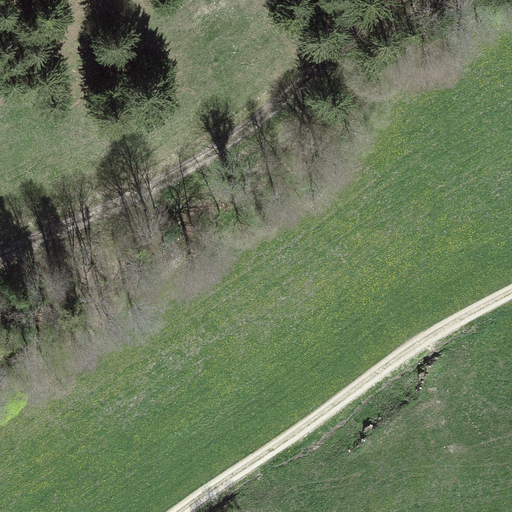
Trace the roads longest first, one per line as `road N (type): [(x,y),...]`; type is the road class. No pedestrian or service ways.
road 1 (track): [(397,0),(222,148),(151,189),(0,255)]
road 2 (track): [(511,292),(386,362),(184,511)]
